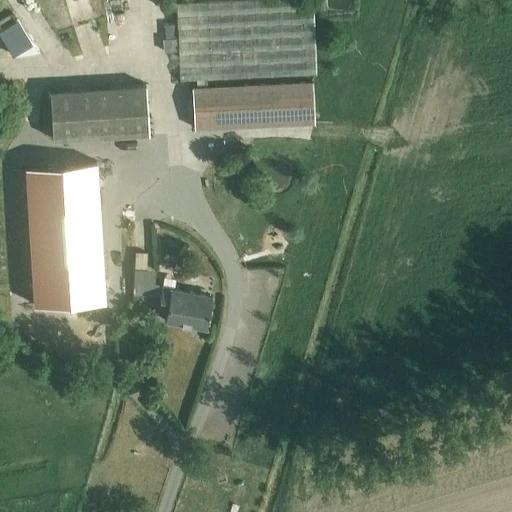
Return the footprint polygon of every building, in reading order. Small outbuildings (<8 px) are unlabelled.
[(315,75),(312,0),(259,0),(176,3),(179,80),(315,75)] [(312,81),(192,87),(194,128),(314,122),(312,81)] [(145,85),(49,91),(52,141),(148,134),(145,85)] [(71,162),(25,165),(26,180),(33,305),(60,303),(105,300),(103,271),(99,198),(97,161),(71,162)] [(134,268),(132,294),(154,295),(155,278),(145,277),(145,269),(134,268)] [(206,328),(212,296),(162,286),(157,310),(166,312),(164,320),(206,328)]
